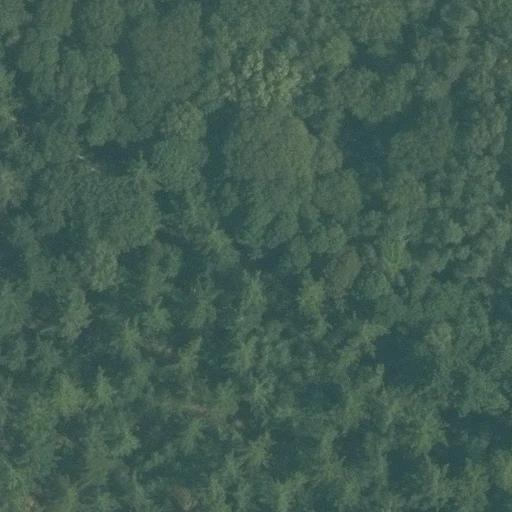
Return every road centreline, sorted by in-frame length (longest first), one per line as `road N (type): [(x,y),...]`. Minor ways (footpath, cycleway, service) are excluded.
road 1 (track): [(194,165),(155,226),(14,511)]
road 2 (track): [(511,367),(194,165)]
road 3 (track): [(194,165),(0,43)]
road 4 (unknown): [(293,0),(249,41),(194,165)]
road 5 (unknown): [(66,0),(218,110)]
